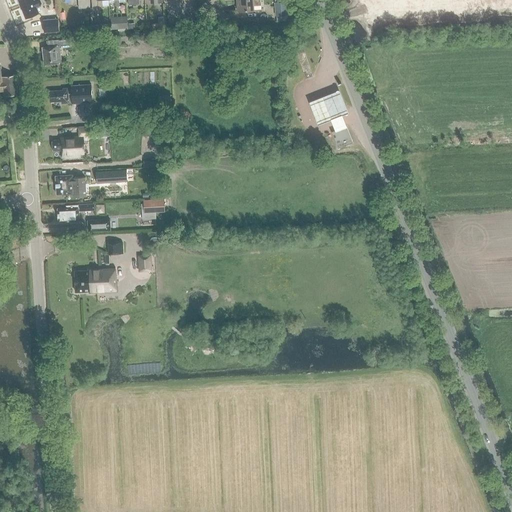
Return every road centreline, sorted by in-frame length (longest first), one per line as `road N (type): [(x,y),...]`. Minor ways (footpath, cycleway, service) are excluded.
road 1 (primary): [(511,496),(319,0)]
road 2 (tertiary): [(53,511),(43,459),(31,198)]
road 3 (tertiary): [(31,198),(22,72),(0,9)]
